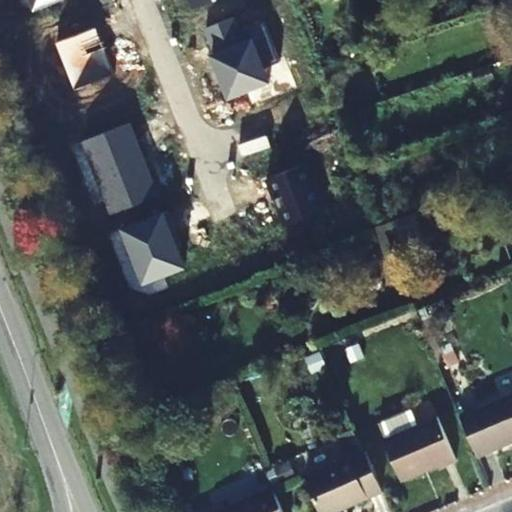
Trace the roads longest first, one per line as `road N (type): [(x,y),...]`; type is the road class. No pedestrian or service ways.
road 1 (unclassified): [(142,0),(228,212)]
road 2 (tertiary): [(0,307),(55,450)]
